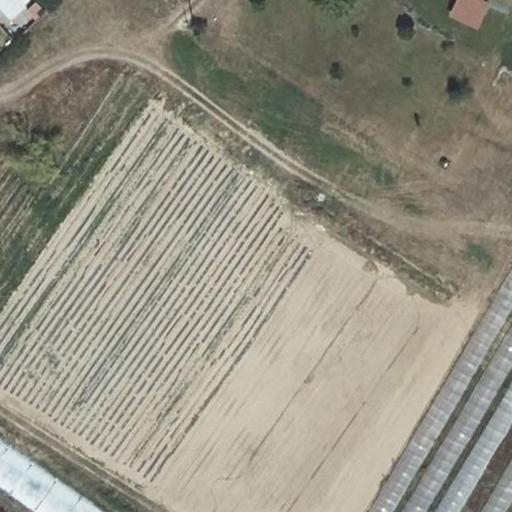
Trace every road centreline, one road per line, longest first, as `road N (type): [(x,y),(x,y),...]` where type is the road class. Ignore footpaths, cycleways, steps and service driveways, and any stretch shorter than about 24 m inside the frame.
road 1 (track): [(0,94),(82,55),(124,54),(171,76),(333,190),(396,219),(511,235)]
road 2 (track): [(0,408),(164,511)]
